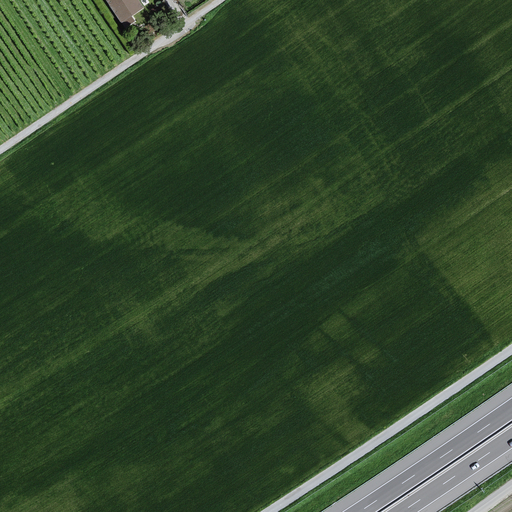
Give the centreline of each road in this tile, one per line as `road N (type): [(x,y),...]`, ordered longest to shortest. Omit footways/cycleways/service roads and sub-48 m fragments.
road 1 (unclassified): [(268,511),(511,349)]
road 2 (unclassified): [(0,149),(220,0)]
road 3 (motorway): [(511,407),(357,511)]
road 4 (motorway): [(401,511),(511,437)]
